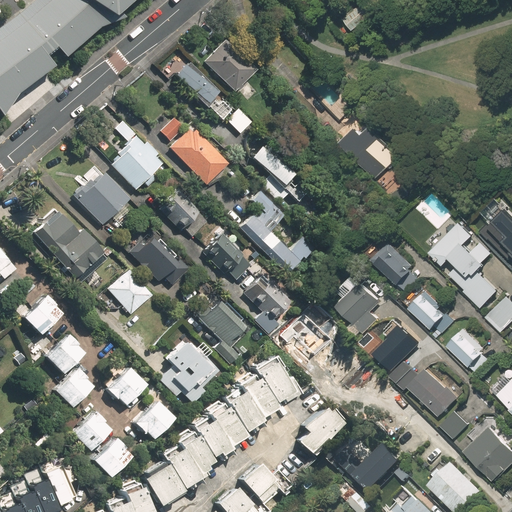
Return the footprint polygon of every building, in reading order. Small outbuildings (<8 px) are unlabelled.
[(28,0),(0,22),(0,101),(129,0),(28,0)] [(229,93),(231,91),(233,93),(238,87),(236,85),(251,70),(221,41),(199,63),(229,93)] [(223,114),(211,103),(207,99),(213,92),(181,62),(165,79),(214,124),(218,118),(223,114)] [(323,74),(309,87),(340,119),(354,106),(323,74)] [(232,110),(222,121),(236,135),(252,119),(234,101),(229,107),(232,110)] [(181,128),(170,118),(155,133),(166,144),(181,128)] [(105,166),(130,192),(159,163),(119,122),(112,129),(125,142),(111,156),(113,159),(105,166)] [(355,128),(339,144),(376,180),(400,156),(369,125),(360,134),(355,128)] [(185,129),(165,149),(203,185),(223,165),(185,129)] [(286,176),(255,148),(244,160),(264,178),(258,184),(277,201),(284,194),(294,203),(304,192),(295,183),(289,189),(282,181),(286,176)] [(97,226),(106,218),(111,223),(129,205),(89,165),(74,180),(78,184),(68,194),(73,198),(71,200),(97,226)] [(194,211),(174,190),(155,208),(176,230),(194,211)] [(279,214),(255,192),(245,203),(252,210),(236,227),(284,271),(295,259),(297,261),(311,246),(299,235),(285,250),(263,231),(279,214)] [(511,216),(506,209),(486,228),(511,256),(511,216)] [(71,234),(52,214),(29,235),(75,284),(102,258),(76,230),(71,234)] [(456,268),(448,276),(480,308),(498,290),(479,271),(485,265),(482,262),(490,255),(451,216),(426,241),(434,249),(428,254),(442,268),(448,261),(456,268)] [(259,272),(216,232),(197,252),(219,272),(220,271),(232,281),(242,270),(253,280),(239,294),(268,321),(284,303),(277,296),(281,292),(259,272)] [(125,253),(153,281),(158,277),(168,286),(184,269),(155,240),(151,244),(145,238),(137,246),(134,244),(125,253)] [(412,266),(389,243),(372,261),(405,292),(418,279),(408,269),(412,266)] [(0,279),(11,269),(0,257),(0,279)] [(104,290),(126,315),(147,295),(125,271),(104,290)] [(379,302),(353,276),(339,290),(346,297),(337,307),(365,334),(379,319),(370,311),(379,302)] [(409,308),(431,329),(434,325),(442,333),(454,321),(424,293),(409,308)] [(41,295),(17,320),(34,336),(58,311),(41,295)] [(511,302),(507,297),(485,318),(500,334),(511,321),(511,302)] [(195,319),(217,342),(211,348),(226,364),(237,354),(225,341),(242,324),(222,303),(217,308),(212,303),(195,319)] [(394,331),(372,355),(392,372),(389,376),(404,390),(407,388),(440,418),(457,398),(425,368),(419,375),(403,361),(419,343),(396,322),(391,329),(394,331)] [(462,331),(447,347),(470,368),(485,351),(462,331)] [(35,354),(54,376),(81,351),(65,335),(50,348),(46,343),(35,354)] [(182,340),(159,362),(166,369),(155,379),(171,395),(175,391),(188,404),(201,392),(198,389),(217,371),(204,357),(207,354),(197,343),(191,350),(182,340)] [(306,370),(346,408),(352,402),(363,412),(373,401),(321,354),(306,370)] [(267,357),(240,376),(264,410),(275,402),(277,405),(293,394),(267,357)] [(511,366),(488,389),(511,414),(511,366)] [(65,411),(86,387),(80,382),(84,378),(72,367),(47,395),(65,411)] [(125,368),(100,392),(109,401),(111,399),(118,408),(142,386),(125,368)] [(232,386),(228,389),(256,429),(270,419),(264,410),(240,376),(230,383),(232,386)] [(228,389),(207,403),(231,438),(246,428),(250,433),(256,429),(228,389)] [(150,403),(127,426),(136,435),(138,433),(146,441),(167,420),(150,403)] [(201,416),(198,418),(225,458),(238,449),(231,438),(207,403),(197,410),(201,416)] [(318,406),(293,431),(298,436),(289,444),(301,457),(335,424),(318,406)] [(456,410),(440,426),(452,439),(468,423),(456,410)] [(91,411),(66,434),(83,453),(108,430),(91,411)] [(198,418),(178,431),(199,462),(206,457),(209,461),(214,458),(217,463),(225,458),(198,418)] [(511,463),(511,452),(481,422),(467,436),(473,442),(463,452),(494,482),(511,463)] [(162,442),(165,446),(193,486),(208,476),(199,462),(178,431),(162,442)] [(110,439),(85,462),(102,480),(127,458),(110,439)] [(186,491),(193,486),(165,446),(152,455),(156,461),(152,464),(172,493),(182,486),(186,491)] [(43,466),(31,471),(46,508),(72,498),(66,483),(71,481),(63,462),(44,470),(43,466)] [(271,488),(248,465),(228,486),(243,501),(247,497),(254,505),(271,488)] [(464,511),(482,495),(452,465),(443,474),(439,471),(432,478),(435,481),(427,489),(450,511),(464,511)] [(150,467),(130,481),(150,510),(170,497),(150,467)] [(46,511),(47,511),(46,508),(31,471),(15,478),(29,511),(46,511)] [(29,511),(15,478),(3,483),(7,492),(2,494),(9,511),(29,511)] [(109,489),(113,499),(119,511),(141,511),(128,481),(109,489)] [(426,511),(402,488),(391,500),(397,505),(391,511),(387,506),(381,511),(426,511)] [(245,511),(224,491),(206,510),(208,511),(245,511)] [(9,511),(2,494),(0,495),(0,511),(9,511)] [(100,511),(97,511),(119,511),(113,499),(98,505),(100,511)]
